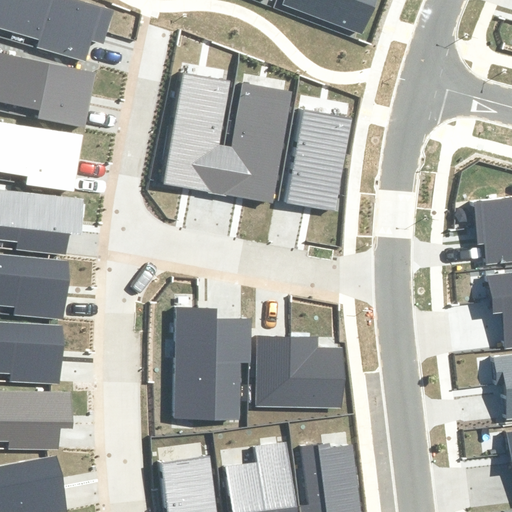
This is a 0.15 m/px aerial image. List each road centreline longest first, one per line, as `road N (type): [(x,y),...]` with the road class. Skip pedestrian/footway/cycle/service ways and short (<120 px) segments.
road 1 (residential): [(128,511),(121,232)]
road 2 (residential): [(121,232),(381,273)]
road 3 (residential): [(381,273),(404,511)]
road 4 (residential): [(416,66),(389,169),(381,273)]
road 5 (residential): [(121,232),(153,39)]
